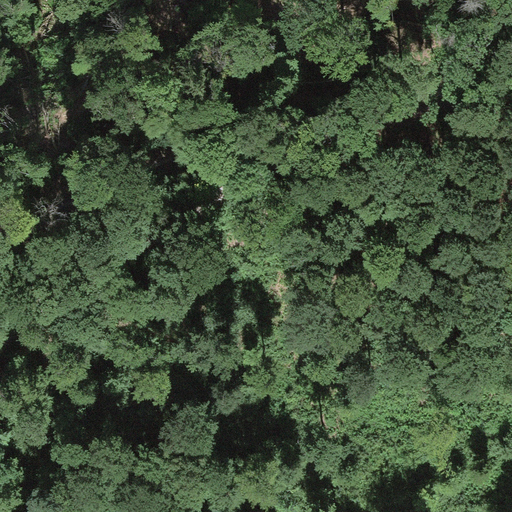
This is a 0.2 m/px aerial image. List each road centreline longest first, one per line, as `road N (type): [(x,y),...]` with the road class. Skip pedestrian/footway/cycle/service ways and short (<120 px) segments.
road 1 (track): [(0,251),(292,139),(511,67)]
road 2 (track): [(292,139),(0,338)]
